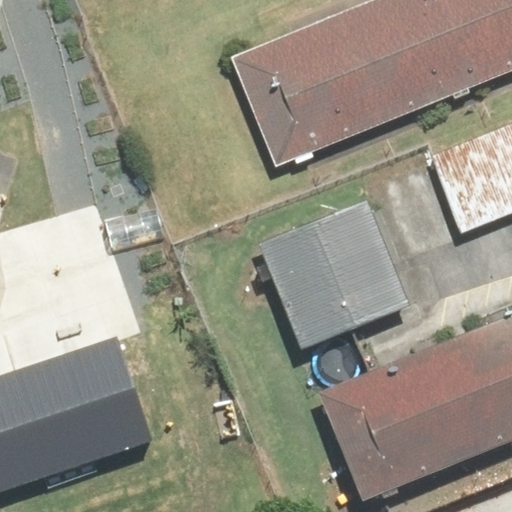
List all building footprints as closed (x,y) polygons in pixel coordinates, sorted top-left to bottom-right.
[(511,74),(511,0),(390,0),(225,68),(269,174),(511,74)] [(511,217),(511,127),(426,160),(456,239),(511,217)] [(400,316),(359,209),(250,250),(291,358),(400,316)] [(511,446),(511,320),(312,402),(356,510),(511,446)] [(117,339),(0,379),(0,500),(155,447),(117,339)]
